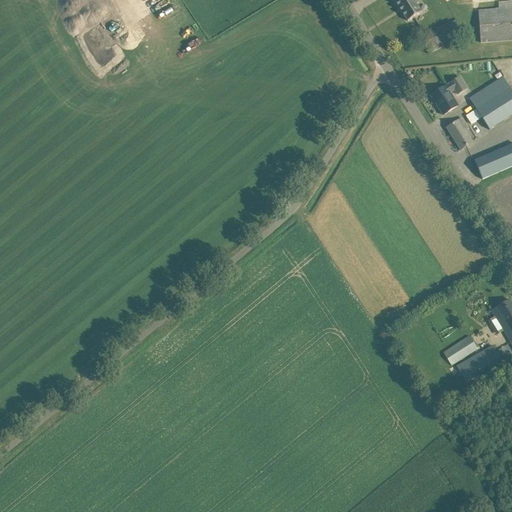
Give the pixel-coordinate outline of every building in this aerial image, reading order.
[(393,0),(408,21),(422,12),(417,4),(418,3),(416,0),(393,0)] [(511,39),(511,7),(478,10),(480,42),(511,39)] [(421,39),(429,54),(460,37),(452,22),(421,39)] [(431,96),(443,115),(457,106),(449,94),(454,91),(457,96),(468,89),(460,77),(431,96)] [(511,115),(511,90),(504,77),(469,99),(476,110),(466,116),(471,124),(481,118),(489,130),(511,115)] [(447,129),(460,150),(473,143),(464,129),(466,127),(461,119),(447,129)] [(511,145),(474,161),(482,180),(511,167),(511,145)] [(446,306),(457,325),(469,318),(458,300),(446,306)] [(511,331),(511,327),(510,323),(511,321),(511,305),(509,301),(492,311),(506,335),(511,331)] [(443,353),(452,367),(477,350),(478,350),(477,348),(469,336),(443,353)] [(457,366),(460,373),(487,358),(492,367),(501,362),(489,340),(477,348),(478,350),(477,350),(480,354),(457,366)]
